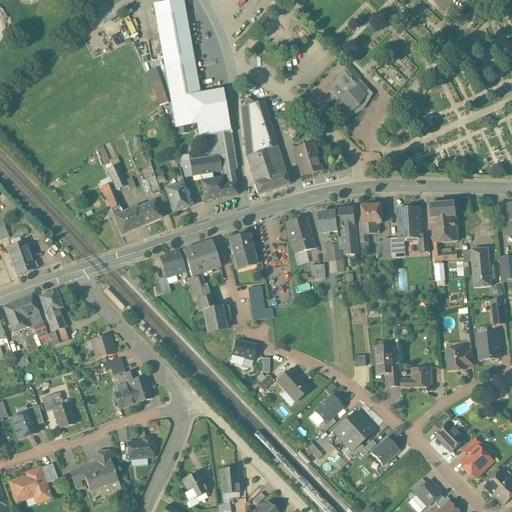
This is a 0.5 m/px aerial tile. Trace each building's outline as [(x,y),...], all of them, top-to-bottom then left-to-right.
[(183,1),(154,6),(165,70),(195,65),(183,1)] [(195,65),(165,70),(175,127),(197,123),(200,123),(197,104),(201,103),(195,65)] [(353,83),(350,78),(348,79),(344,73),(337,77),(329,91),(333,94),(333,95),(337,98),(337,99),(342,102),(340,105),(349,114),(360,107),(367,96),(358,87),(357,87),(354,82),(353,83)] [(201,103),(197,104),(200,123),(197,123),(199,138),(205,137),(231,133),(225,98),(201,103)] [(277,147),(264,104),(263,102),(256,104),(246,99),(243,103),(245,108),(241,109),(246,158),(254,184),(253,184),(257,196),(289,186),(277,148),(277,147)] [(301,127),(289,120),(282,131),(294,138),(301,127)] [(231,133),(205,137),(207,149),(208,149),(232,145),(233,145),(231,133)] [(314,144),(294,150),(301,177),(322,171),(314,144)] [(232,145),(208,149),(207,149),(209,159),(219,157),(234,154),(233,145),(232,145)] [(234,154),(219,157),(222,173),(221,173),(222,179),(223,179),(224,187),(235,184),(232,170),(237,169),(234,154)] [(179,157),(172,159),(179,180),(186,178),(179,157)] [(221,173),(222,173),(219,157),(209,159),(189,162),(190,165),(192,177),(201,176),(213,174),(221,173)] [(190,165),(184,166),(186,178),(192,177),(190,165)] [(201,176),(202,183),(214,181),(213,174),(201,176)] [(155,176),(141,181),(146,198),(160,193),(155,176)] [(136,189),(131,179),(125,181),(130,191),(136,189)] [(202,183),(200,183),(204,202),(237,196),(235,184),(224,187),(223,179),(222,179),(214,181),(202,183)] [(137,208),(123,214),(111,185),(102,188),(115,217),(114,217),(122,236),(145,226),(137,208)] [(180,186),(167,190),(170,196),(168,196),(173,212),(189,207),(184,191),(182,192),(180,186)] [(154,201),(137,208),(145,226),(162,219),(154,201)] [(455,204),(442,205),(445,243),(458,242),(455,204)] [(430,206),(434,245),(440,244),(445,243),(442,205),(430,206)] [(511,205),(502,207),(506,237),(511,236),(511,205)] [(380,206),(362,208),(363,224),(359,225),(360,236),(368,236),(380,235),(379,223),(382,223),(380,206)] [(354,208),(336,210),(336,213),(337,229),(342,228),(343,239),(344,250),(345,256),(358,255),(356,227),(355,227),(354,208)] [(419,208),(397,210),(399,239),(399,240),(404,240),(419,239),(421,238),(421,236),(419,208)] [(336,213),(318,215),(320,233),(321,233),(322,236),(324,237),(326,237),(325,236),(329,236),(330,236),(329,233),(338,233),(337,229),(336,213)] [(306,218),(285,224),(294,255),(306,252),(315,249),(306,218)] [(5,227),(0,228),(0,242),(9,239),(5,227)] [(248,236),(230,241),(237,268),(255,263),(248,236)] [(368,236),(360,236),(360,244),(369,243),(368,236)] [(429,236),(421,236),(421,238),(419,239),(419,253),(430,252),(429,236)] [(399,239),(391,240),(391,253),(392,254),(405,253),(404,240),(399,240),(399,239)] [(391,240),(384,241),(383,241),(383,243),(384,254),(391,253),(391,240)] [(211,241),(183,251),(192,278),(201,275),(220,268),(211,241)] [(25,242),(7,249),(17,277),(35,271),(25,242)] [(383,243),(376,243),(377,254),(384,254),(383,243)] [(434,245),(433,244),(435,262),(457,260),(456,253),(441,254),(440,244),(434,245)] [(337,251),(328,252),(329,263),(330,263),(342,261),(341,250),(340,250),(339,246),(337,246),(337,251)] [(471,251),(471,252),(472,262),(474,289),(491,287),(488,249),(471,251)] [(179,252),(159,259),(166,278),(166,280),(186,273),(179,252)] [(306,252),(294,255),(297,267),(309,263),(306,252)] [(471,252),(463,253),(464,259),(463,259),(464,263),(472,262),(471,252)] [(511,258),(499,260),(501,277),(507,277),(508,281),(511,280),(511,258)] [(342,261),(330,263),(331,273),(338,273),(344,272),(342,261)] [(324,265),(310,267),(312,281),(325,279),(324,265)] [(443,265),(435,265),(437,281),(445,281),(443,265)] [(409,290),(408,269),(397,269),(398,291),(409,290)] [(204,286),(201,275),(192,278),(188,279),(189,293),(195,292),(198,301),(198,302),(210,298),(206,285),(204,286)] [(166,278),(158,281),(163,296),(171,293),(166,280),(166,278)] [(261,287),(248,289),(250,302),(263,300),(261,287)] [(502,287),(492,288),(494,300),(503,299),(502,287)] [(55,292),(39,298),(52,333),(54,333),(65,329),(59,310),(62,309),(55,292)] [(123,309),(108,294),(103,298),(118,314),(123,309)] [(32,296),(3,308),(13,334),(30,327),(27,322),(40,317),(32,296)] [(210,298),(198,302),(198,301),(195,302),(199,313),(203,311),(204,311),(214,309),(210,298)] [(263,300),(250,302),(253,322),(265,320),(263,300)] [(504,306),(492,307),(494,325),(506,324),(504,306)] [(228,307),(221,308),(224,321),(231,320),(228,307)] [(204,311),(203,311),(208,332),(225,328),(224,321),(221,308),(214,309),(204,311)] [(43,325),(33,329),(36,335),(37,334),(39,339),(47,336),(43,325)] [(65,329),(54,333),(59,345),(69,341),(65,329)] [(497,335),(478,338),(480,361),(500,359),(499,348),(500,348),(499,342),(498,342),(497,335)] [(34,336),(24,341),(28,351),(40,346),(38,340),(36,341),(34,336)] [(110,337),(92,342),(97,359),(115,354),(110,337)] [(257,347),(235,341),(232,356),(244,359),(253,362),(257,347)] [(392,348),(376,349),(378,375),(388,374),(394,374),(393,369),(392,348)] [(464,350),(447,352),(447,356),(446,358),(446,362),(448,363),(449,371),(466,370),(465,367),(464,353),(464,350)] [(472,352),(464,353),(465,367),(473,366),(472,352)] [(244,359),(232,356),(230,363),(242,366),(244,359)] [(365,356),(354,357),(355,368),(366,367),(365,356)] [(121,359),(104,364),(106,372),(111,370),(113,376),(125,372),(121,359)] [(399,369),(393,369),(394,374),(388,374),(389,388),(401,387),(399,369)] [(431,369),(412,369),(412,380),(412,389),(432,388),(431,369)] [(309,391),(290,370),(277,382),(283,389),(286,387),(289,391),(287,393),(296,403),(309,391)] [(148,377),(137,380),(134,372),(125,375),(128,384),(129,384),(131,389),(118,394),(122,407),(119,408),(120,409),(152,399),(150,390),(152,389),(148,377)] [(269,376),(258,386),(263,391),(274,382),(269,376)] [(412,380),(401,380),(401,389),(412,389),(412,380)] [(64,407),(59,393),(49,397),(52,407),(60,429),(75,424),(68,405),(64,407)] [(313,412),(325,425),(344,408),(332,395),(313,412)] [(49,397),(42,399),(45,410),(52,407),(49,397)] [(38,406),(27,410),(28,414),(30,413),(35,426),(43,423),(38,406)] [(357,412),(334,432),(352,451),(360,444),(374,431),(357,412)] [(28,414),(12,419),(19,440),(37,434),(35,426),(30,413),(28,414)] [(445,413),(433,425),(439,431),(451,419),(445,413)] [(448,426),(437,437),(452,453),(465,440),(451,426),(448,426)] [(143,439),(143,443),(127,444),(129,461),(153,458),(152,442),(151,442),(151,439),(143,439)] [(396,451),(385,439),(370,453),(381,465),(396,451)] [(475,439),(462,452),(467,457),(478,447),(478,448),(481,445),(475,439)] [(360,444),(352,451),(348,455),(352,459),(364,448),(360,444)] [(323,456),(312,445),(308,449),(318,460),(323,456)] [(467,457),(462,463),(477,478),(493,463),(478,448),(478,447),(467,457)] [(97,463),(77,470),(81,483),(85,481),(94,506),(115,498),(114,497),(122,494),(110,460),(109,451),(96,452),(97,463)] [(33,475),(9,483),(16,503),(30,498),(29,497),(36,494),(38,502),(37,503),(37,504),(50,499),(45,485),(58,480),(52,465),(32,472),(33,475)] [(236,469),(220,471),(223,495),(239,493),(236,469)] [(77,470),(69,472),(75,488),(76,491),(83,488),(81,483),(77,470)] [(495,470),(484,481),(488,485),(499,474),(495,470)] [(488,485),(492,490),(492,494),(495,497),(511,480),(503,471),(499,474),(488,485)] [(199,473),(182,481),(188,494),(181,497),(185,504),(209,492),(199,473)] [(421,480),(408,492),(413,498),(417,495),(415,494),(426,484),(421,480)] [(511,480),(495,497),(497,499),(501,499),(506,504),(511,498),(511,480)] [(426,484),(415,494),(417,495),(427,507),(441,495),(428,482),(426,484)] [(261,493),(252,502),(257,506),(265,498),(261,493)] [(447,497),(437,506),(441,511),(449,503),(450,504),(451,502),(447,497)] [(257,511),(277,511),(267,502),(257,511)] [(441,511),(440,511),(437,511),(436,511),(460,511),(457,508),(454,508),(450,504),(449,503),(441,511)]
